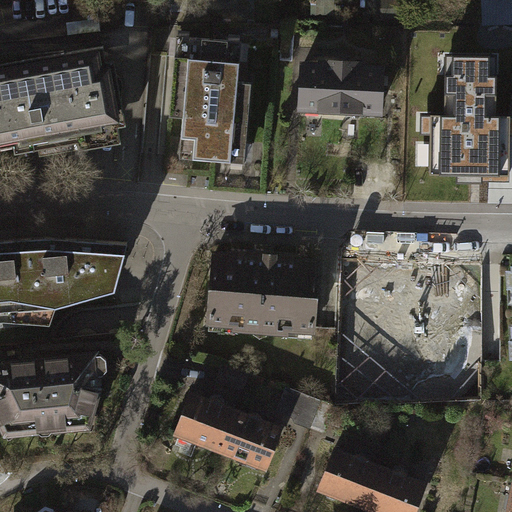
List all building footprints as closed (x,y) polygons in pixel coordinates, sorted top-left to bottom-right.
[(511,0),(480,0),(480,24),(511,23),(511,0)] [(242,40),(178,36),(172,114),(185,115),(182,155),(245,160),(251,78),(240,77),(242,40)] [(0,57),(0,147),(13,145),(14,154),(78,141),(79,150),(121,142),(118,126),(127,125),(114,59),(106,60),(104,45),(0,57)] [(497,56),(445,56),(444,116),(431,115),(430,176),(457,177),(457,182),(510,182),(510,137),(511,136),(511,117),(496,117),(497,56)] [(319,65),(299,64),(297,115),(384,119),(386,68),(366,67),(367,63),(319,61),(319,65)] [(0,319),(45,323),(51,306),(110,289),(124,242),(44,236),(0,239),(0,319)] [(210,246),(203,328),(238,331),(239,328),(251,329),(251,333),(266,334),(266,329),(283,331),(282,334),(310,337),(317,254),(297,253),(297,246),(229,241),(228,247),(210,246)] [(385,362),(444,364),(447,257),(384,255),(383,261),(363,260),(361,311),(386,312),(385,362)] [(511,261),(509,262),(509,266),(503,267),(504,286),(508,286),(510,336),(506,337),(507,355),(511,355),(511,356),(511,261)] [(28,363),(1,365),(1,370),(0,370),(0,426),(1,429),(17,427),(17,430),(34,429),(34,432),(38,435),(45,434),(48,431),(47,424),(83,421),(93,387),(92,376),(99,375),(103,370),(102,359),(96,354),(28,361),(28,363)] [(246,371),(220,361),(213,380),(239,390),(246,371)] [(307,428),(308,426),(319,397),(282,384),(271,415),(307,428)] [(170,431),(216,449),(233,406),(187,388),(170,431)] [(331,401),(319,397),(308,426),(321,430),(331,401)] [(279,425),(233,406),(216,449),(262,467),(279,425)] [(313,487),(360,504),(376,463),(329,445),(313,487)] [(410,511),(423,481),(376,463),(360,504),(379,511),(410,511)] [(511,511),(511,477),(508,477),(500,511),(511,511)]
